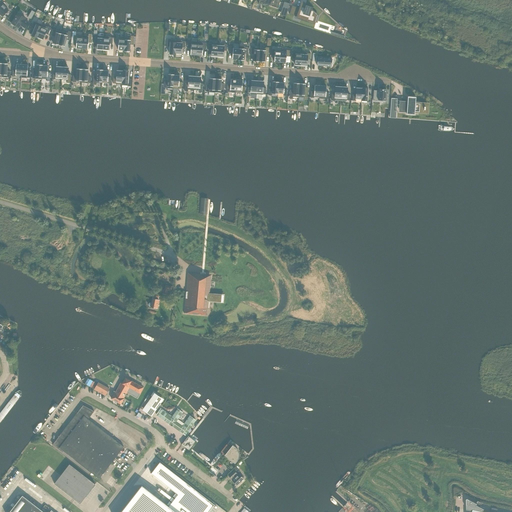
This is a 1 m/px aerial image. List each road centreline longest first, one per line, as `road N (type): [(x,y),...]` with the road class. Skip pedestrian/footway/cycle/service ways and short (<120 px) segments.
road 1 (residential): [(40,54),(387,79)]
road 2 (unclassified): [(157,441),(155,432),(84,393),(51,435)]
